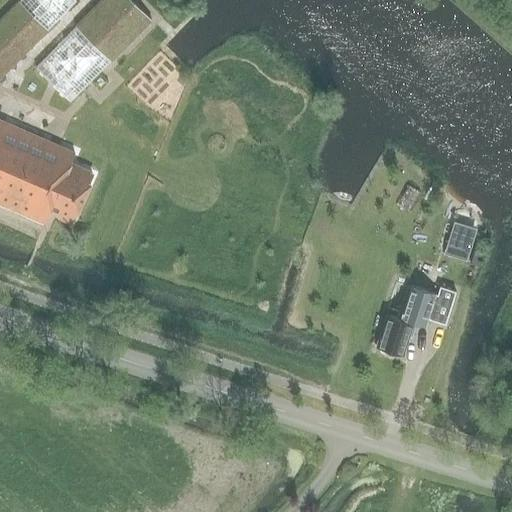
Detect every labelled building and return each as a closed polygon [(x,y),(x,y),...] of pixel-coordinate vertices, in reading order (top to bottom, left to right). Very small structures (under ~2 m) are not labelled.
[(19,0),(19,1),(0,19),(0,77),(47,29),(76,1),(74,0),(19,0)] [(101,0),(75,27),(35,67),(70,102),(105,66),(151,20),(130,0),(101,0)] [(99,86),(103,82),(99,78),(95,82),(99,86)] [(79,169),(76,168),(75,165),(70,163),(74,153),(0,120),(0,203),(44,223),(49,211),(59,215),(60,218),(66,220),(68,219),(72,221),(92,175),(88,173),(87,171),(82,168),(79,169)] [(449,236),(444,254),(466,261),(474,236),(458,232),(456,238),(449,236)] [(485,243),(478,240),(471,263),(478,265),(485,243)] [(439,285),(437,293),(410,285),(409,289),(407,289),(403,304),(404,304),(402,313),(401,313),(399,319),(386,315),(376,347),(380,348),(381,351),(389,353),(391,352),(402,355),(408,336),(412,337),(416,324),(425,327),(428,318),(445,324),(455,290),(439,285)]
